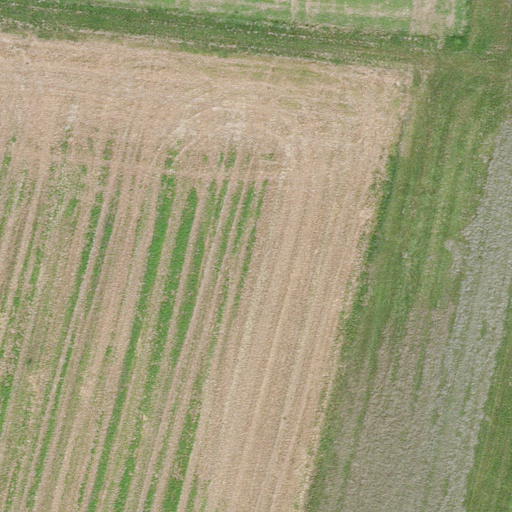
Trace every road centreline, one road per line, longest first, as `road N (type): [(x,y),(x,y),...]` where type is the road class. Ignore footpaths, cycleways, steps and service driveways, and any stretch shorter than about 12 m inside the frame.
road 1 (track): [(0,14),(511,76)]
road 2 (track): [(456,70),(345,511)]
